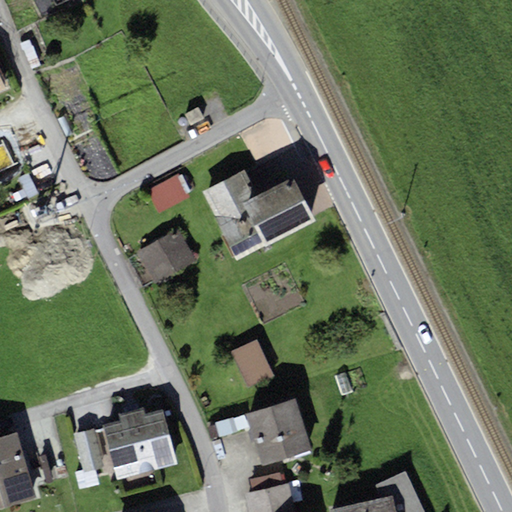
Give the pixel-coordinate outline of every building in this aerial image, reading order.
[(238,260),(265,246),(266,248),(317,222),(294,178),(259,195),(247,170),(203,192),(238,260)] [(180,175),(148,191),(159,214),(191,198),(180,175)] [(179,229),(138,252),(154,283),(196,260),(179,229)] [(257,340),(229,353),(246,388),(274,375),(257,340)] [(312,451),(297,400),(246,415),(262,467),(312,451)] [(104,426),(117,480),(179,465),(165,411),(146,416),(144,407),(119,413),(122,422),(104,426)] [(105,467),(96,428),(75,433),(84,471),(105,467)] [(18,434),(0,438),(0,509),(37,499),(18,434)] [(425,511),(405,472),(377,484),(381,499),(393,496),(396,511),(425,511)] [(251,480),(254,493),(284,486),(281,473),(251,480)] [(295,511),(289,485),(284,486),(254,493),(245,495),(248,511),(295,511)] [(381,499),(330,510),(330,511),(396,511),(393,496),(381,499)]
